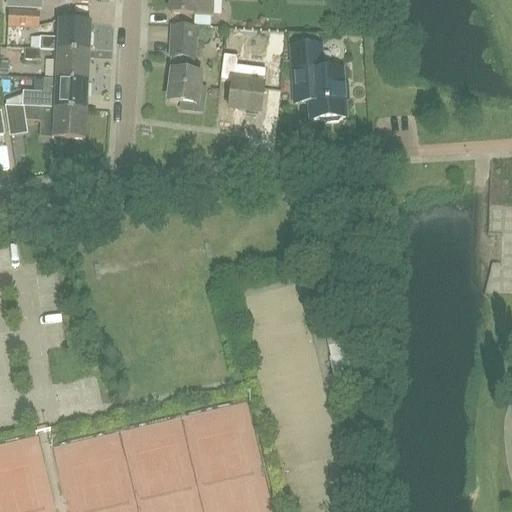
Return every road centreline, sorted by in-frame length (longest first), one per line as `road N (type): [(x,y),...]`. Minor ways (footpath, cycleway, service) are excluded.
road 1 (residential): [(121,186),(398,149)]
road 2 (residential): [(121,186),(131,0)]
road 3 (residential): [(0,204),(121,186)]
